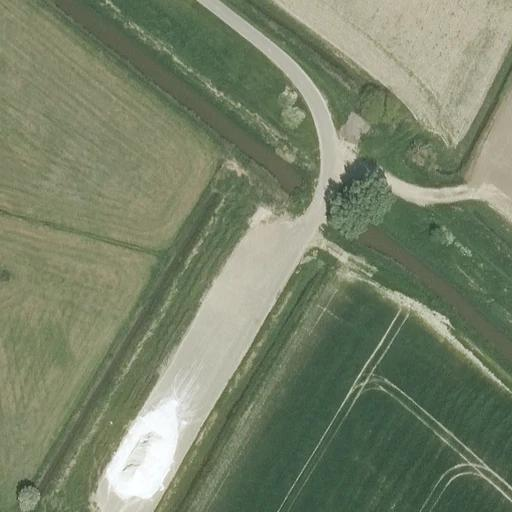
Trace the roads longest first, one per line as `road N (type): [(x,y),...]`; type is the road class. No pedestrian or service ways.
road 1 (unclassified): [(143,511),(314,220),(326,184),(328,134),(312,94),(209,0)]
road 2 (track): [(415,191),(511,289)]
